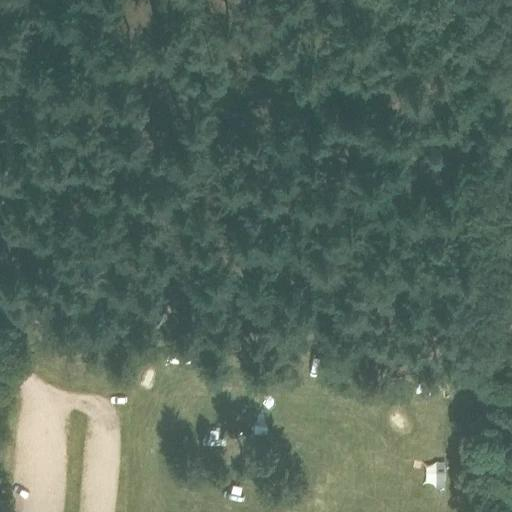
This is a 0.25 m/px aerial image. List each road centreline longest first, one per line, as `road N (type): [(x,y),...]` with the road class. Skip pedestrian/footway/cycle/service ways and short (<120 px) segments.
road 1 (track): [(0,216),(27,0)]
road 2 (track): [(0,365),(51,392),(42,511)]
road 3 (track): [(51,392),(108,412),(100,511)]
